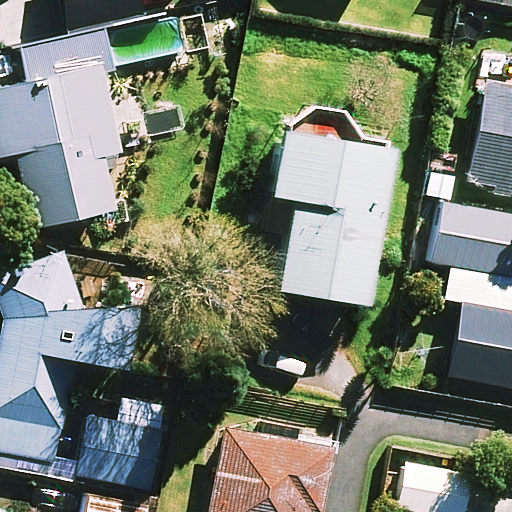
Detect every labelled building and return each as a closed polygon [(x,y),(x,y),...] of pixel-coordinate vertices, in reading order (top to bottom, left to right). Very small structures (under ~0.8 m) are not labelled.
[(135,11),(132,0),(56,0),(61,26),(135,11)] [(511,0),(464,0),(464,3),(511,11),(511,0)] [(186,12),(100,32),(113,85),(193,66),(191,56),(210,52),(202,18),(188,21),(186,12)] [(98,161),(113,158),(98,79),(106,77),(98,36),(16,53),(23,90),(0,94),(0,160),(11,158),(26,233),(109,216),(98,161)] [(488,191),(486,200),(505,203),(507,194),(511,194),(511,99),(509,99),(511,81),(511,71),(482,67),(465,188),(488,191)] [(337,117),(300,113),(275,136),(270,135),(259,235),(279,237),(272,300),(362,310),(380,148),(352,144),(337,117)] [(511,300),(511,218),(420,203),(417,220),(435,223),(428,266),(446,269),(440,303),(458,306),(445,380),(511,391),(511,310),(510,310),(511,300)] [(17,293),(0,291),(0,456),(54,462),(64,370),(121,376),(127,316),(64,309),(68,267),(20,262),(17,293)] [(145,491),(158,407),(117,401),(113,425),(83,421),(73,480),(145,491)] [(318,511),(328,454),(219,434),(205,511),(318,511)] [(458,511),(464,484),(397,472),(390,511),(393,511),(458,511)] [(141,511),(84,501),(82,511),(141,511)]
